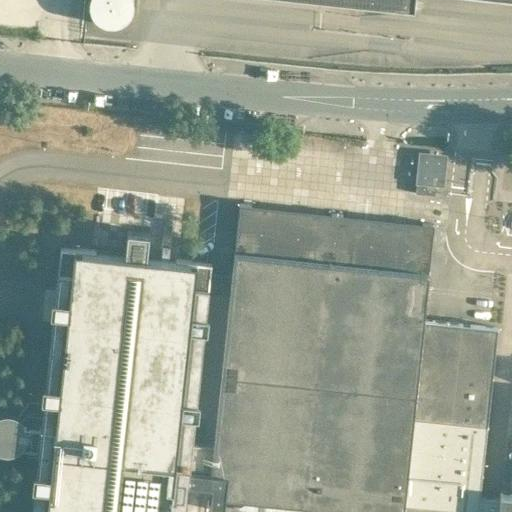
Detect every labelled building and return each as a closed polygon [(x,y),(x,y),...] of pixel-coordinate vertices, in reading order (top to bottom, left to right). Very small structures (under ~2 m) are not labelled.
[(90,0),(90,4),(92,12),(96,19),(103,24),(112,25),(120,24),(127,19),(132,12),(133,4),(132,0),(90,0)] [(328,0),(415,9),(415,0),(328,0)] [(440,176),(441,159),(425,157),(423,174),(425,174),(425,178),(418,177),(416,193),(435,195),(437,176),(440,176)] [(511,511),(511,494),(501,493),(500,499),(481,497),(498,327),(425,319),(430,272),(235,251),(232,276),(211,273),(212,262),(197,260),(179,258),(147,255),(150,232),(128,230),(126,253),(92,249),(61,246),(56,290),(48,365),(45,397),(35,496),(32,511),(511,511)] [(15,413),(0,412),(0,448),(2,448),(2,441),(14,441),(15,413)]
